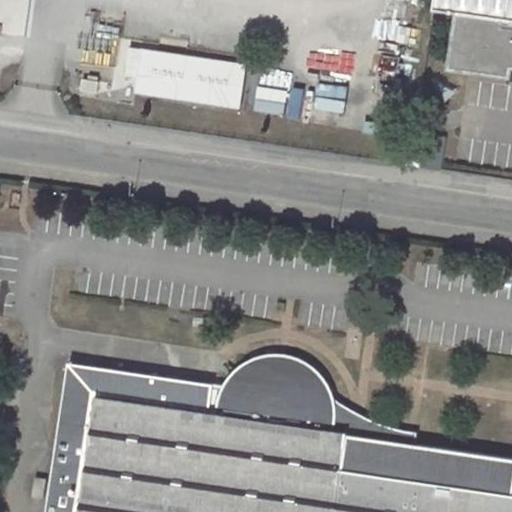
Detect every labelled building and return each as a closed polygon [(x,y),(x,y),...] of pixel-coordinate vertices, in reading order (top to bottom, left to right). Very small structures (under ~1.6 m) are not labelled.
[(511,0),(434,0),(424,77),(511,89),(511,0)] [(240,108),(247,63),(143,48),(136,92),(240,108)] [(256,98),(255,112),(286,115),(287,101),(256,98)] [(511,511),(511,457),(416,443),(349,433),(352,410),(329,407),(326,397),(322,387),(315,377),(303,368),(291,363),(284,361),(270,362),(260,364),(255,367),(246,372),(243,375),(237,382),(235,386),(70,362),(47,511),(511,511)] [(326,397),(329,407),(352,410),(335,398),(322,387),(326,397)] [(352,410),(349,433),(416,443),(417,433),(404,431),(382,425),(367,419),(352,410)]
